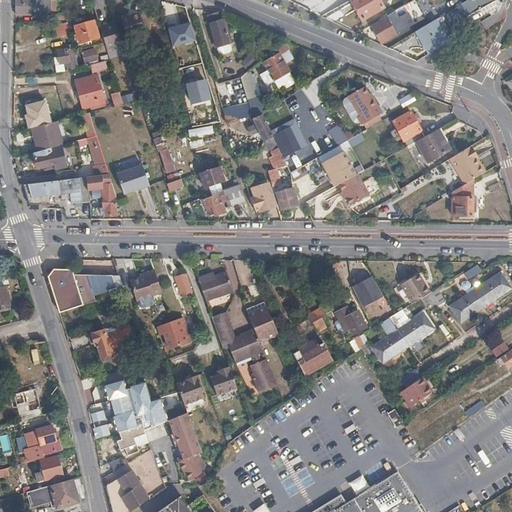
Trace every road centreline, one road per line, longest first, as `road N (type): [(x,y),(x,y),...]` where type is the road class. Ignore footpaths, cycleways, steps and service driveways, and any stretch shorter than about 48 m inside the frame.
road 1 (tertiary): [(24,237),(511,244)]
road 2 (secondary): [(476,93),(227,0)]
road 3 (secondary): [(99,511),(50,321)]
